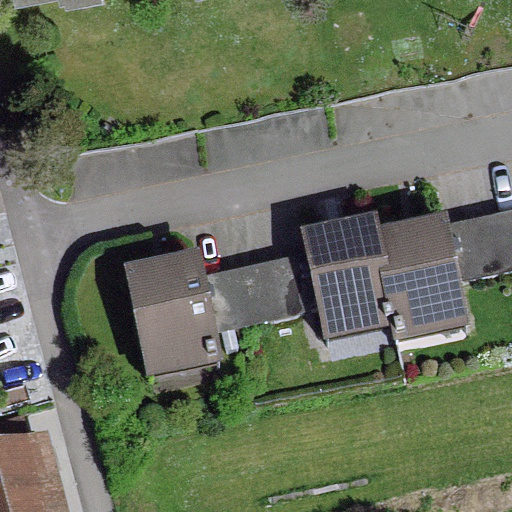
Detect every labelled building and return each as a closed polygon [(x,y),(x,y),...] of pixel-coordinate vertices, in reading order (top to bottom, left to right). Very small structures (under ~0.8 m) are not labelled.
[(511,218),(494,222),(506,276),(511,274),(511,218)] [(387,328),(389,328),(372,246),(374,246),(371,231),(300,245),(319,334),(379,322),(381,329),(387,328)] [(374,246),(372,246),(389,328),(387,328),(390,343),(401,341),(399,334),(459,321),(441,232),(374,246)] [(193,268),(124,282),(143,371),(201,359),(202,366),(213,364),(193,268)] [(0,511),(58,511),(47,469),(32,473),(26,448),(9,452),(2,424),(0,424),(0,511)]
